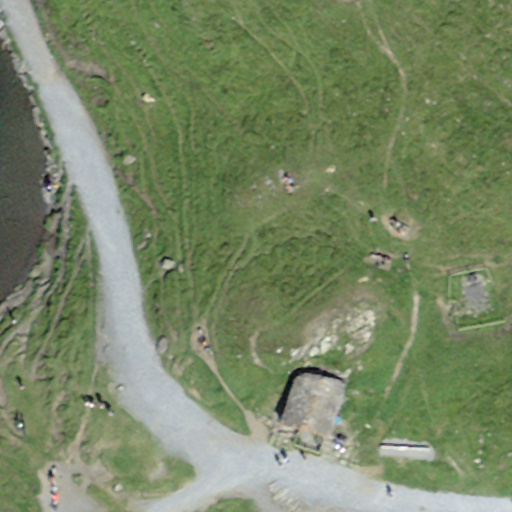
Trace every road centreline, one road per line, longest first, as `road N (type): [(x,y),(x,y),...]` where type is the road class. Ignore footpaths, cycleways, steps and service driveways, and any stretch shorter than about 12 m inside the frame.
road 1 (track): [(235,464),(135,356),(114,250),(79,143),(11,0)]
road 2 (track): [(511,510),(235,464)]
